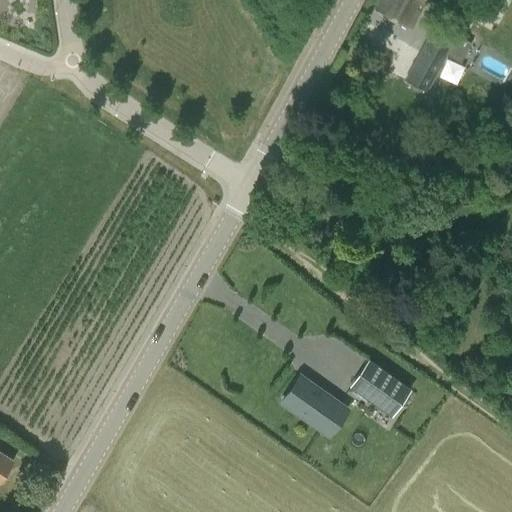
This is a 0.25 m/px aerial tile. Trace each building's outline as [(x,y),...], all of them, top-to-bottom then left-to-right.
[(378,0),(374,9),(411,29),(427,0),(378,0)] [(473,0),(468,10),(481,17),(490,0),(473,0)] [(434,23),(404,80),(426,92),(446,55),(460,62),(471,43),(434,23)] [(370,361),(350,388),(390,417),(410,389),(370,361)] [(280,400),(319,429),(338,403),(299,375),(280,400)] [(0,480),(13,460),(0,451),(0,480)]
